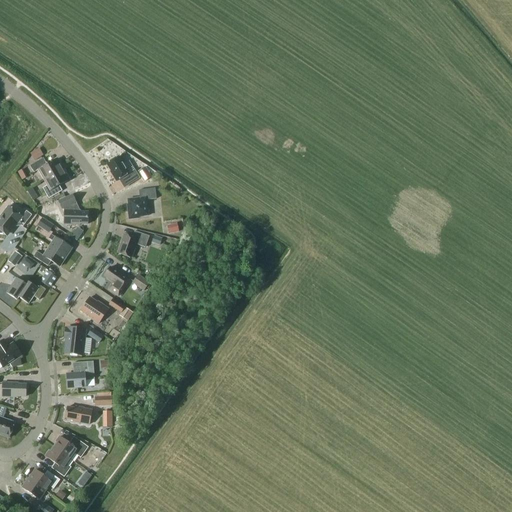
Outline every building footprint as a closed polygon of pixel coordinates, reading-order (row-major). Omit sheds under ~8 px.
[(43,156),(39,148),(30,153),(34,161),(43,156)] [(123,164),(118,157),(106,164),(113,175),(112,176),(116,182),(123,177),(128,186),(140,178),(135,170),(129,161),(123,164)] [(39,170),(44,180),(62,170),(59,165),(61,164),(57,159),(47,165),(43,158),(30,166),(34,172),(39,170)] [(152,177),(146,167),(138,172),(144,182),(152,177)] [(65,175),(62,170),(44,180),(48,185),(43,188),(49,198),(62,191),(59,186),(69,180),(66,174),(65,175)] [(129,219),(138,218),(138,217),(148,216),(146,200),(156,199),(155,188),(139,190),(140,198),(128,200),(128,205),(127,205),(129,219)] [(87,224),(88,212),(80,212),(80,211),(79,211),(75,203),(76,202),(72,195),(58,201),(62,209),(64,208),(65,210),(64,224),(79,225),(79,224),(87,224)] [(12,228),(13,229),(18,223),(23,227),(32,215),(26,211),(22,217),(9,206),(0,217),(0,218),(0,219),(0,233),(0,234),(3,234),(4,233),(6,235),(12,228)] [(54,225),(42,217),(37,225),(49,233),(54,225)] [(179,232),(177,223),(167,226),(169,234),(179,232)] [(81,240),(86,230),(80,226),(74,236),(81,240)] [(118,253),(131,258),(136,244),(145,248),(149,236),(134,231),(132,238),(125,235),(118,253)] [(53,242),(50,247),(66,257),(72,248),(51,235),(48,239),(53,242)] [(162,239),(154,236),(152,243),(160,246),(162,239)] [(66,257),(50,247),(44,256),(37,252),(34,257),(48,266),(51,261),(59,267),(66,257)] [(22,257),(15,251),(8,261),(14,266),(22,257)] [(107,279),(112,283),(107,290),(118,297),(123,290),(130,279),(114,268),(113,269),(110,267),(104,276),(108,278),(107,279)] [(57,278),(47,271),(40,281),(50,288),(57,278)] [(150,282),(138,274),(132,284),(144,292),(150,282)] [(17,300),(18,297),(27,285),(26,285),(28,282),(26,285),(17,278),(6,293),(17,300)] [(33,285),(28,282),(26,285),(27,285),(18,297),(28,304),(33,296),(39,300),(46,290),(35,283),(33,285)] [(90,297),(81,311),(92,318),(91,319),(98,324),(108,309),(101,304),(101,305),(90,297)] [(133,313),(113,299),(109,305),(121,313),(119,315),(127,321),(133,313)] [(65,336),(65,337),(67,337),(67,339),(67,340),(66,343),(65,353),(82,355),(82,353),(82,350),(83,343),(84,339),(84,336),(85,330),(74,329),(68,328),(68,329),(66,329),(65,336)] [(104,336),(92,328),(87,335),(99,343),(104,336)] [(21,366),(19,357),(21,356),(13,343),(8,346),(4,340),(0,342),(0,362),(3,368),(9,364),(12,368),(21,366)] [(109,369),(108,360),(100,361),(101,369),(109,369)] [(86,387),(85,381),(94,380),(93,362),(88,362),(73,363),(74,374),(66,374),(67,388),(86,387)] [(2,383),(2,397),(17,397),(17,396),(26,397),(26,384),(18,384),(18,383),(2,383)] [(94,397),(95,406),(112,405),(111,393),(97,394),(97,397),(94,397)] [(89,424),(92,410),(76,407),(75,409),(67,407),(65,419),(73,420),(73,421),(89,424)] [(0,434),(9,438),(15,423),(0,417),(0,434)] [(57,443),(54,447),(70,459),(74,453),(81,458),(88,447),(74,437),(69,443),(59,437),(56,442),(57,443)] [(66,464),(70,459),(54,447),(50,452),(49,451),(45,456),(55,463),(52,468),(64,477),(71,467),(66,464)] [(35,470),(29,479),(45,491),(49,486),(53,489),(60,480),(47,471),(44,476),(35,470)] [(87,481),(91,476),(86,472),(81,477),(87,481)] [(45,491),(29,479),(22,488),(39,500),(45,491)] [(71,505),(75,499),(62,489),(58,495),(71,505)] [(52,511),(54,510),(42,502),(34,511),(52,511)]
